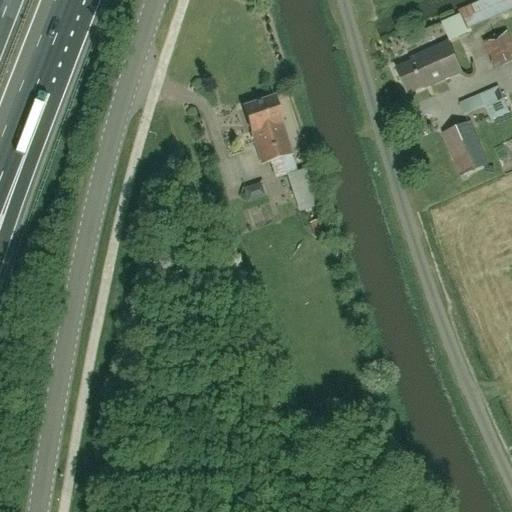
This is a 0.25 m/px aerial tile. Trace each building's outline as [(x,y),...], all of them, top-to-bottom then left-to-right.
[(475,25),(511,8),(511,0),(484,0),(458,12),(460,15),(441,24),(449,42),(468,34),(466,29),(475,25)] [(483,47),(491,73),(511,66),(511,51),(508,39),(483,47)] [(461,74),(448,43),(448,42),(410,59),(411,63),(396,69),(407,95),(430,85),(431,87),(461,74)] [(509,113),(499,88),(460,105),(464,115),(484,107),(491,121),(509,113)] [(293,155),(274,99),(244,109),(262,165),(293,155)] [(488,165),(470,123),(442,134),(460,177),(488,165)] [(287,176),(299,213),(318,207),(306,170),(287,176)]
